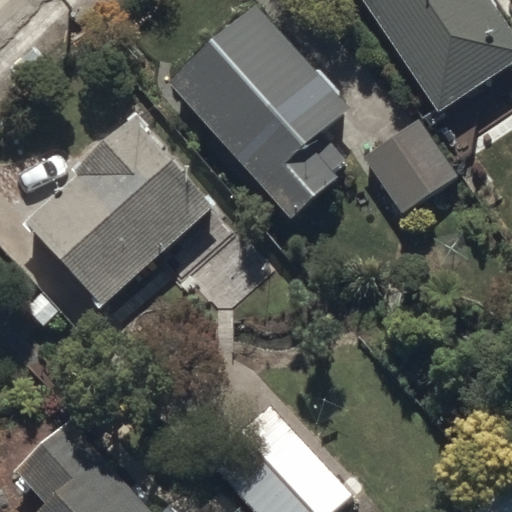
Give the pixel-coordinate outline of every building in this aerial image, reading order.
[(511,72),(511,29),(492,0),(365,0),(443,118),(511,72)] [(353,111),(259,7),(169,87),(293,225),(343,180),(338,174),(350,162),(326,135),(353,111)] [(79,177),(26,225),(104,311),(216,209),(147,133),(153,128),(143,117),(130,128),(121,118),(69,165),(79,177)] [(365,159),(401,217),(461,180),(425,122),(365,159)] [(343,511),(357,500),(273,408),(209,467),(251,511),(343,511)] [(173,511),(153,511),(73,423),(19,471),(50,507),(43,511),(175,511),(174,511),(173,511)] [(511,511),(511,488),(506,483),(475,511),(511,511)]
